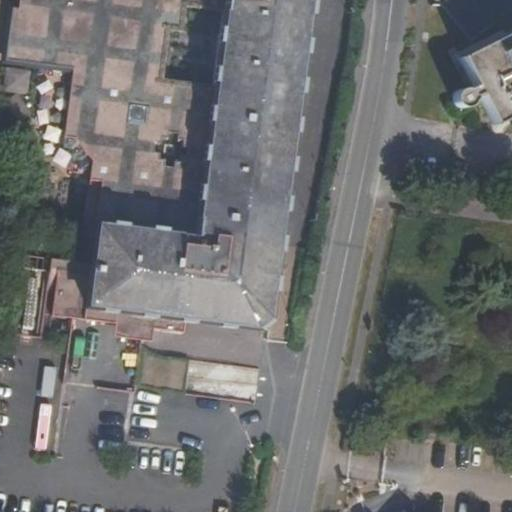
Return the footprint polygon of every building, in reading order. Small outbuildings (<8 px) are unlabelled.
[(13,0),(12,7),(7,7),(0,59),(67,68),(57,147),(66,149),(66,158),(75,160),(74,169),(85,171),(85,178),(95,180),(78,320),(119,325),(118,337),(138,339),(140,327),(179,332),(181,319),(260,329),(301,0),(13,0)] [(511,32),(457,59),(470,87),(465,90),(461,90),(458,89),(455,91),(453,92),(451,95),(450,98),(450,101),(450,104),(452,106),(454,108),(455,109),(458,110),(461,110),(464,109),(466,107),(468,105),(470,102),(477,100),(489,126),(511,115),(511,32)] [(95,180),(85,178),(75,261),(68,318),(78,320),(95,180)] [(49,294),(46,316),(68,318),(75,261),(46,258),(43,292),(49,294)] [(43,369),(40,397),(51,398),(54,370),(43,369)]
